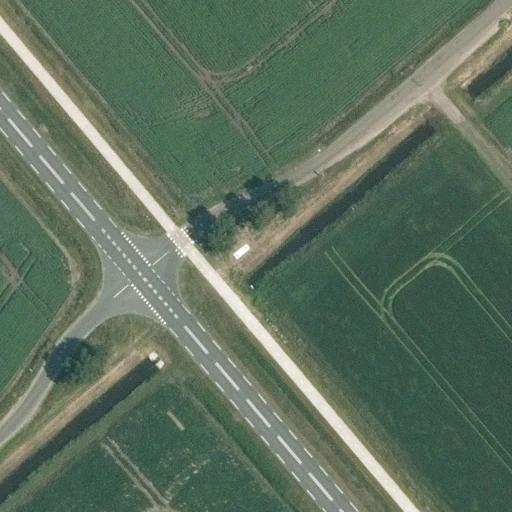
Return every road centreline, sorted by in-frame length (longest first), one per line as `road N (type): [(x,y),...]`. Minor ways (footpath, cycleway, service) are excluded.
road 1 (unclassified): [(509,0),(331,153),(180,241)]
road 2 (primary): [(340,511),(141,275)]
road 3 (primary): [(141,275),(0,111)]
road 4 (unclassified): [(0,432),(73,336),(141,275)]
